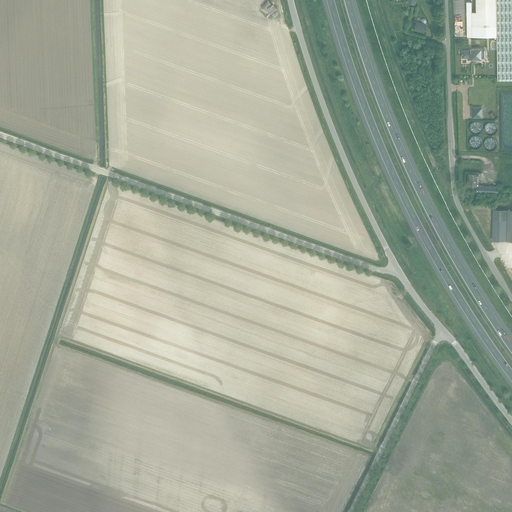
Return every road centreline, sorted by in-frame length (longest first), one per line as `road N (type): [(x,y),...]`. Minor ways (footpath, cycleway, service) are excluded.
road 1 (unclassified): [(396,269),(375,269),(0,132)]
road 2 (motorway): [(329,0),(398,187),(511,376)]
road 3 (motorway): [(511,347),(415,181),(347,0)]
road 4 (unclassified): [(511,297),(454,196),(446,0)]
road 5 (unclassified): [(396,269),(329,121),(290,0)]
road 6 (unclassified): [(350,511),(443,332)]
